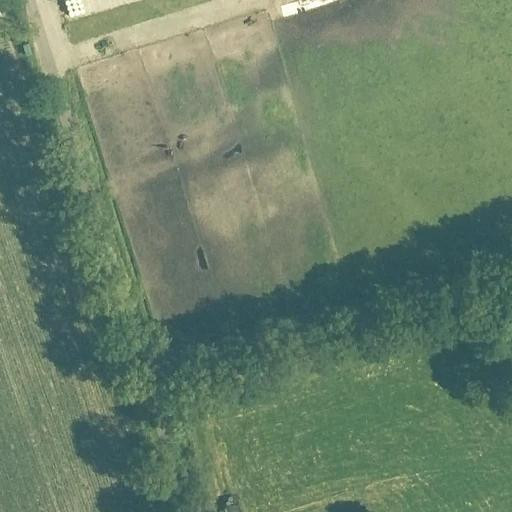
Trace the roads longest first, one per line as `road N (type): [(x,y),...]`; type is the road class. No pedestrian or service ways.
road 1 (unclassified): [(190,511),(29,0)]
road 2 (track): [(48,62),(259,0)]
